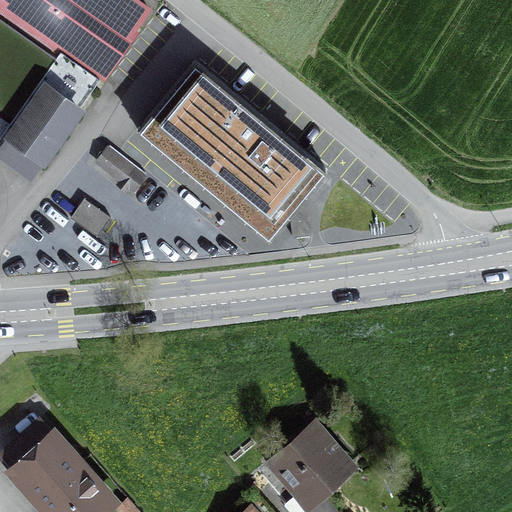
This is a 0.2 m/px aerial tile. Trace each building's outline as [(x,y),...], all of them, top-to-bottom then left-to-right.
[(0,0),(0,17),(95,84),(149,7),(138,0),(0,0)] [(0,150),(32,173),(95,84),(0,17),(0,150)] [(323,169),(194,64),(140,129),(269,235),(323,169)] [(143,176),(127,164),(117,176),(133,188),(143,176)] [(110,217),(83,198),(70,216),(97,235),(110,217)] [(95,511),(107,502),(37,422),(4,450),(58,511),(95,511)] [(280,470),(267,482),(293,511),(348,463),(318,429),(300,444),(298,442),(294,441),(291,442),(271,459),(280,470)]
